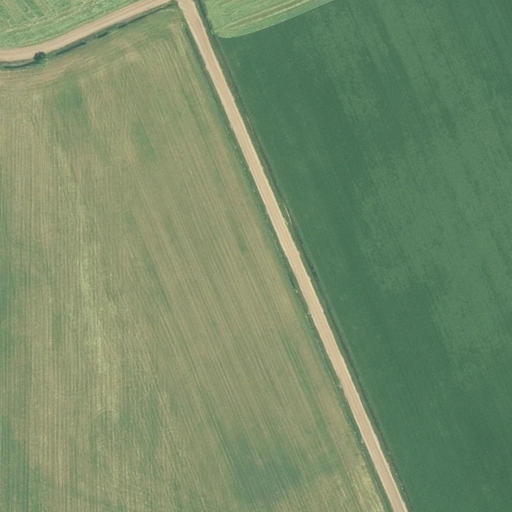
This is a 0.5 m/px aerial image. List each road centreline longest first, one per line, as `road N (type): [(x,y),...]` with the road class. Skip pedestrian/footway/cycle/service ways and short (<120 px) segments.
road 1 (track): [(186,0),(399,511)]
road 2 (track): [(152,0),(46,46),(0,55)]
